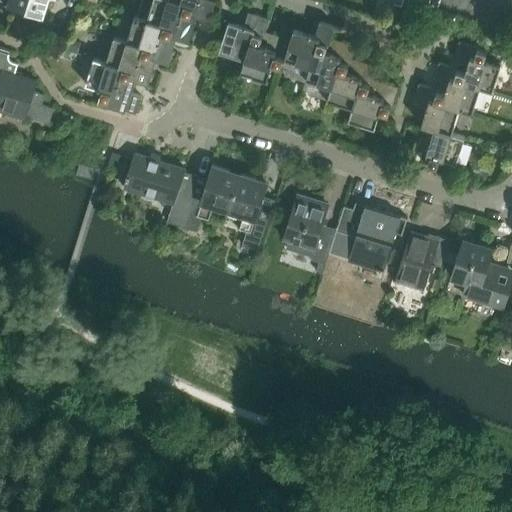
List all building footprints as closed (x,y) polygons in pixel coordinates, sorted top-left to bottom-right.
[(13,0),(11,7),(42,17),(47,0),(13,0)] [(179,25),(183,13),(186,3),(176,0),(153,0),(148,19),(166,24),(163,34),(170,37),(170,38),(189,44),(194,29),(179,25)] [(201,0),(176,0),(186,3),(183,13),(191,15),(190,17),(210,23),(214,8),(200,3),(201,0)] [(510,5),(511,0),(409,0),(409,4),(418,7),(418,8),(425,10),(426,9),(451,16),(451,18),(458,20),(459,19),(485,26),(484,28),(492,30),(492,29),(501,31),(510,5)] [(260,45),(263,38),(264,38),(270,19),(255,14),(250,28),(229,22),(220,52),(245,59),(250,42),(260,45)] [(166,24),(148,19),(135,15),(128,40),(146,46),(142,56),(150,58),(149,59),(169,65),(173,50),(159,46),(163,34),(166,24)] [(316,49),(326,52),(328,44),(329,44),(335,25),(320,20),(316,35),(295,28),(291,39),(283,67),(289,69),(288,73),(306,79),(316,49)] [(283,67),(291,39),(276,34),(272,49),(260,45),(250,42),(245,59),(241,72),(267,81),(273,64),(283,67)] [(146,46),(128,40),(115,36),(107,61),(107,62),(124,67),(121,77),(129,79),(129,81),(132,82),(148,87),(153,72),(139,67),(142,56),(146,46)] [(337,69),(347,72),(349,65),(351,65),(357,46),(342,41),(337,55),(326,52),(316,49),(306,79),(303,89),(309,91),(309,94),(328,99),(337,69)] [(493,91),(501,65),(485,60),(488,51),(479,48),(479,47),(460,41),(455,56),(470,60),(466,72),(463,82),(481,87),(493,91)] [(0,109),(26,118),(27,115),(50,123),(54,108),(43,104),(46,94),(34,90),(37,80),(16,74),(19,64),(14,62),(13,61),(12,61),(11,59),(10,58),(10,57),(10,55),(10,53),(0,50),(0,109)] [(129,92),(132,82),(129,81),(129,79),(121,77),(124,67),(107,62),(107,61),(95,57),(86,84),(103,89),(100,98),(109,100),(107,107),(108,108),(109,105),(118,108),(118,111),(125,113),(126,110),(137,114),(142,96),(129,92)] [(368,93),(371,85),(372,85),(378,66),(363,61),(359,76),(347,72),(337,69),(328,99),(353,107),(358,90),(368,93)] [(473,113),(481,87),(463,82),(466,72),(458,70),(459,68),(439,62),(435,77),(449,82),(446,93),(443,103),(460,109),(473,113)] [(389,114),(392,106),(393,106),(399,86),(384,82),(380,96),(368,93),(358,90),(353,107),(349,120),(375,128),(380,111),(389,114)] [(453,133),(460,109),(443,103),(446,93),(438,91),(438,90),(419,84),(414,99),(429,103),(422,124),(435,128),(435,127),(453,133)] [(465,136),(453,133),(435,127),(435,128),(428,149),(414,144),(409,159),(429,165),(429,164),(438,166),(441,158),(457,163),(465,136)] [(195,183),(197,176),(198,176),(198,175),(185,171),(186,168),(136,153),(130,174),(128,173),(126,178),(128,179),(125,187),(174,202),(168,221),(182,225),(195,183)] [(229,210),(240,174),(214,165),(207,187),(195,183),(182,225),(198,231),(202,217),(210,219),(214,205),(229,210)] [(273,207),(261,203),(267,182),(240,174),(229,210),(244,215),(240,228),(247,231),(243,245),(260,250),(275,199),(274,200),(275,200),(273,207)] [(323,224),(329,205),(298,195),(284,238),(289,239),(287,247),(312,256),(311,259),(320,261),(317,271),(324,273),(337,230),(338,227),(337,226),(336,228),(323,224)] [(384,271),(396,232),(403,234),(408,218),(366,205),(356,202),(354,209),(345,206),(338,227),(337,230),(356,236),(349,258),(373,266),(372,267),(384,271)] [(441,273),(451,239),(430,233),(429,236),(412,231),(396,284),(397,285),(398,280),(422,288),(421,293),(422,293),(431,263),(442,266),(440,273),(441,273)] [(504,307),(511,280),(511,273),(500,270),(487,266),(493,248),(464,239),(452,276),(468,281),(464,294),(504,307)]
